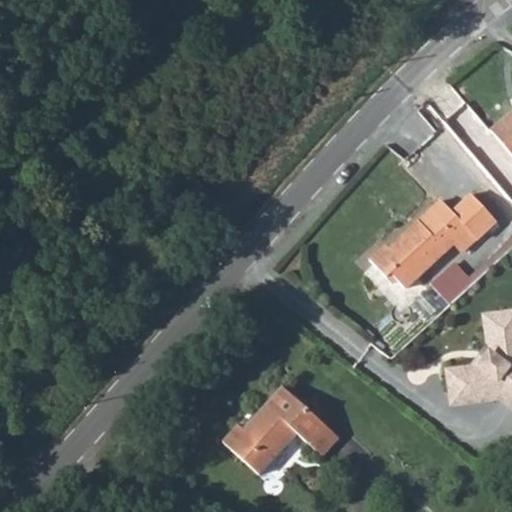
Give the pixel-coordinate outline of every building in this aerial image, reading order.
[(511,156),(511,110),(489,131),(511,156)] [(368,261),(384,278),(390,273),(396,278),(405,288),(454,242),(458,246),(471,234),(440,200),(387,248),(383,245),(368,261)] [(390,273),(384,278),(390,285),(396,278),(390,273)] [(511,409),(511,312),(509,311),(487,314),(482,321),(485,343),(486,352),(475,366),(467,367),(444,371),(449,405),(498,398),(511,409)] [(485,343),(467,367),(475,366),(486,352),(485,343)] [(223,443),(258,474),(296,433),(321,456),(337,436),(282,388),(244,430),(238,425),(223,443)]
